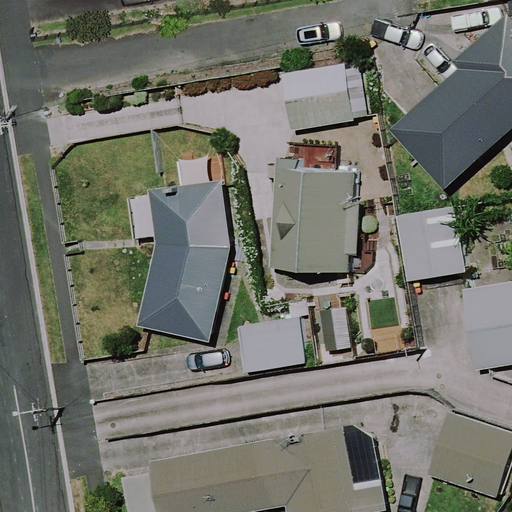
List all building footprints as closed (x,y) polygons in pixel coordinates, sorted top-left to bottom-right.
[(511,135),(511,15),(459,61),(438,38),(409,64),(436,95),(394,132),(447,192),(511,135)] [(353,124),(345,67),(281,76),(289,133),(353,124)] [(351,175),(273,176),(274,274),(353,273),(351,175)] [(215,343),(239,192),(170,181),(146,332),(215,343)] [(467,275),(456,207),(396,217),(408,285),(467,275)] [(388,271),(354,276),(359,307),(393,302),(388,271)] [(511,366),(511,285),(464,294),(477,372),(511,366)] [(353,354),(346,307),(318,311),(324,357),(353,354)] [(307,365),(299,320),(239,331),(246,375),(307,365)] [(511,457),(511,436),(450,416),(430,478),(498,500),(511,457)] [(380,511),(389,510),(372,424),(153,466),(162,511),(259,511),(289,507),(289,511),(380,511)]
